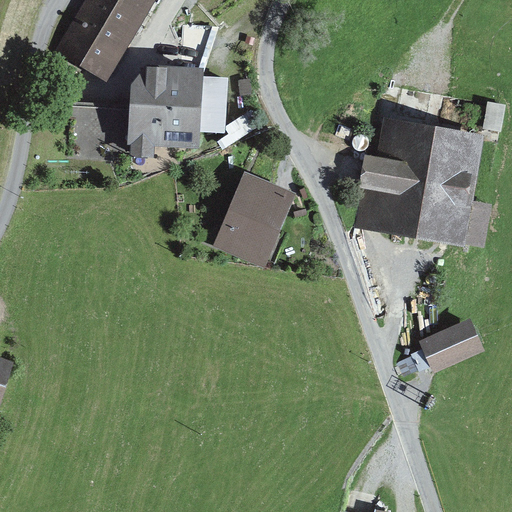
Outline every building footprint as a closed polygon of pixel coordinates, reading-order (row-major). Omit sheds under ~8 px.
[(107,72),(151,0),(100,0),(70,50),(107,72)] [(138,61),(134,136),(201,140),(206,65),(138,61)] [(379,183),(373,221),(478,237),(484,197),(471,195),(481,131),(381,115),(370,181),(379,183)] [(293,193),(248,174),(220,240),(266,259),(293,193)] [(419,342),(433,374),(485,351),(471,319),(419,342)] [(0,388),(9,362),(0,359),(0,388)]
